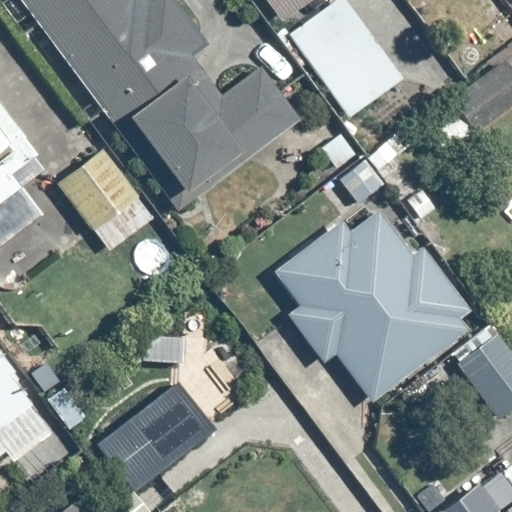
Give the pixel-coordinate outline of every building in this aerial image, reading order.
[(149,0),(147,2),(145,0),(19,0),(177,210),(299,120),(260,69),(222,98),(191,57),(207,44),(174,0),(149,0)] [(307,0),(264,0),(280,20),(307,0)] [(399,79),(343,0),(331,0),(285,33),(345,117),(399,79)] [(417,117),(440,153),(477,130),(453,93),(417,117)] [(0,203),(21,187),(12,175),(38,155),(0,104),(0,203)] [(134,199),(96,147),(52,180),(104,251),(140,226),(125,206),(134,199)] [(334,175),(353,204),(383,185),(364,156),(334,175)] [(322,363),(336,353),(372,401),(466,330),(459,320),(470,311),(422,248),(412,256),(378,209),(350,230),(341,218),(271,271),(297,306),(285,315),(322,363)] [(511,405),(511,354),(495,331),(452,361),(493,419),(511,405)] [(0,431),(36,405),(0,356),(0,431)] [(210,431),(173,382),(92,444),(129,493),(210,431)] [(499,511),(477,483),(439,511),(511,511),(511,505),(503,511),(499,511)] [(106,511),(88,487),(53,511),(106,511)]
